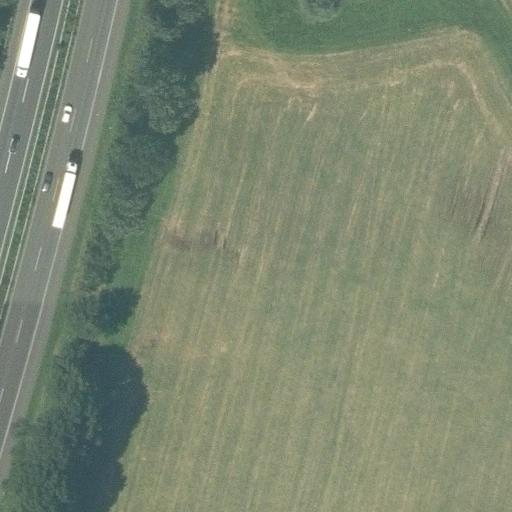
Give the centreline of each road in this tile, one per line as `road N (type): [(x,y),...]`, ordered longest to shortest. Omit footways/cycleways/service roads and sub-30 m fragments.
road 1 (motorway): [(0,395),(101,0)]
road 2 (motorway): [(46,0),(0,191)]
